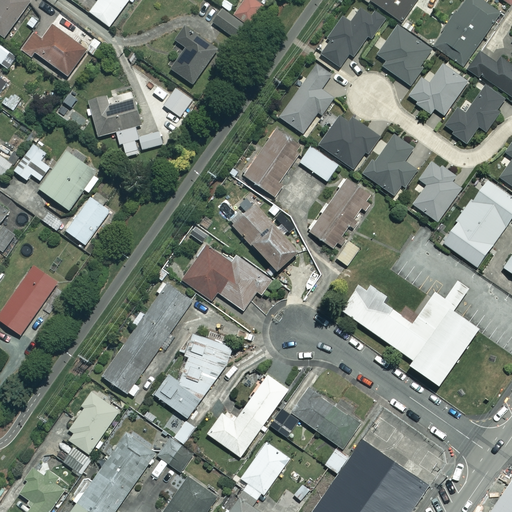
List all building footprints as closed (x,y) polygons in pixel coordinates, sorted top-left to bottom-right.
[(30,2),(26,0),(0,0),(0,34),(4,37),(30,2)] [(128,0),(98,0),(89,13),(109,27),(128,0)] [(264,7),(254,0),(243,0),(233,14),(250,27),(264,7)] [(416,0),(370,0),(370,1),(401,23),(416,0)] [(500,14),(479,0),(465,0),(433,46),(463,67),(500,14)] [(385,20),(364,5),(351,24),(342,17),(328,37),(332,40),(321,57),(339,69),(349,55),(354,58),(368,37),(371,39),(385,20)] [(247,26),(221,9),(211,24),(238,40),(247,26)] [(87,50),(52,26),(42,41),(33,35),(22,51),(31,57),(34,53),(69,77),(87,50)] [(217,48),(184,27),(175,42),(185,49),(171,70),(193,85),(217,48)] [(432,51),(399,27),(377,56),(386,62),(382,66),(409,86),(421,70),(419,68),(432,51)] [(15,55),(0,45),(0,62),(8,67),(15,55)] [(497,64),(480,52),(468,71),(480,79),(482,77),(511,98),(511,64),(501,57),(497,64)] [(318,112),(322,115),(332,101),(335,103),(344,90),(332,81),(334,78),(317,65),(279,117),(302,134),(318,112)] [(467,82),(443,65),(429,84),(422,79),(408,99),(430,114),(434,109),(443,115),(467,82)] [(508,101),(486,86),(465,115),(458,110),(445,129),(466,144),(479,127),(486,132),(508,101)] [(141,151),(138,138),(136,127),(140,126),(131,90),(89,100),(98,136),(116,132),(119,142),(121,142),(125,157),(139,154),(138,151),(141,151)] [(196,99),(186,92),(181,100),(191,107),(196,99)] [(21,99),(12,93),(4,104),(13,110),(21,99)] [(379,137),(342,112),(319,147),(354,170),(366,152),(368,153),(379,137)] [(244,177),(273,196),(305,148),(276,128),(244,177)] [(138,138),(141,151),(162,146),(159,133),(138,138)] [(414,149),(395,136),(366,176),(393,196),(402,183),(405,186),(416,171),(404,162),(414,149)] [(511,143),(505,154),(511,158),(499,178),(511,187),(511,143)] [(47,154),(33,144),(13,171),(27,181),(31,175),(40,181),(50,167),(42,161),(47,154)] [(338,166),(311,146),(299,162),(327,182),(338,166)] [(101,176),(66,151),(39,189),(69,210),(84,189),(89,193),(101,176)] [(13,165),(0,155),(0,175),(4,178),(13,165)] [(454,177),(431,161),(418,180),(426,185),(413,205),(437,222),(462,186),(452,179),(454,177)] [(371,197),(347,180),(310,232),(334,249),(371,197)] [(511,216),(511,197),(487,180),(442,243),(476,267),(511,216)] [(110,212),(90,196),(64,230),(84,245),(110,212)] [(299,250),(250,203),(229,224),(278,272),(299,250)] [(2,223),(8,214),(0,208),(0,249),(3,252),(16,234),(2,223)] [(200,223),(208,229),(214,221),(206,215),(200,223)] [(204,232),(197,227),(192,233),(199,238),(204,232)] [(359,249),(348,242),(336,259),(347,266),(359,249)] [(229,263),(205,246),(182,282),(212,302),(218,293),(244,311),(256,291),(262,295),(272,280),(235,255),(229,263)] [(59,283),(35,265),(0,311),(0,321),(19,335),(59,283)] [(192,301),(166,283),(102,376),(133,398),(140,388),(134,385),(192,301)] [(359,288),(344,310),(448,383),(482,333),(485,329),(432,293),(429,296),(410,323),(359,288)] [(181,352),(188,357),(179,383),(168,375),(155,396),(189,419),(235,348),(193,334),(181,352)] [(287,388),(266,374),(236,420),(223,412),(208,435),(242,457),(287,388)] [(360,424),(307,389),(290,414),(344,449),(360,424)] [(119,410),(91,392),(62,436),(89,454),(119,410)] [(299,422),(280,410),(269,428),(288,440),(299,422)] [(195,428),(186,421),(175,438),(184,445),(195,428)] [(114,511),(155,454),(119,429),(103,452),(109,457),(70,511),(114,511)] [(178,453),(182,447),(170,438),(158,457),(170,465),(178,453)] [(414,511),(433,486),(365,438),(313,511),(414,511)] [(289,459),(266,442),(241,478),(248,483),(243,490),(259,502),(289,459)] [(88,458),(74,448),(63,462),(78,472),(88,458)] [(189,461),(178,453),(170,465),(182,473),(189,461)] [(57,487),(63,478),(47,467),(41,476),(34,471),(19,494),(33,504),(27,511),(48,511),(63,491),(57,487)] [(163,511),(206,511),(217,498),(188,478),(163,511)] [(481,511),(511,511),(511,489),(502,483),(481,511)] [(259,511),(238,497),(226,511),(259,511)]
